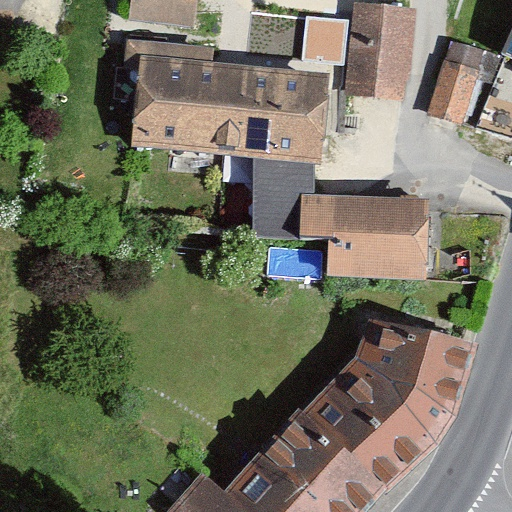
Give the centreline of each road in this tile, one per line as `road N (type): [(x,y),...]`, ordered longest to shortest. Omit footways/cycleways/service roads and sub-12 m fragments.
road 1 (residential): [(425,0),(408,114),(416,159),(511,196)]
road 2 (secondary): [(434,507),(493,401),(511,340)]
